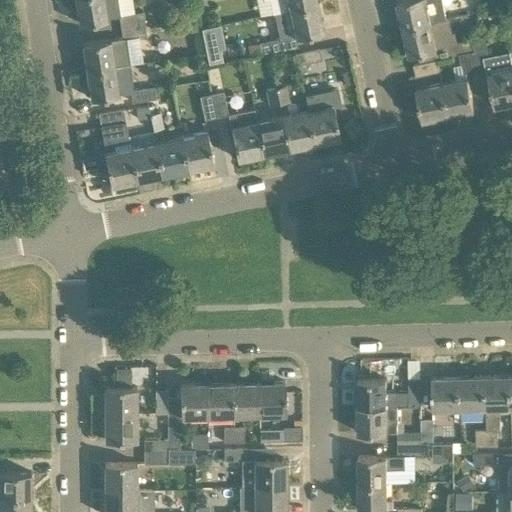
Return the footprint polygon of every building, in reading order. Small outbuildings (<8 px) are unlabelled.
[(107,18),(118,17),(118,15),(119,15),(116,0),(75,0),(79,24),(107,20),(107,18)] [(270,0),(274,14),(290,10),(318,4),(316,0),(264,0),(264,1),(269,0),(270,0)] [(403,29),(431,23),(425,0),(405,0),(397,2),(403,29)] [(318,4),(290,10),(296,38),(323,32),(318,4)] [(118,17),(120,28),(143,25),(142,12),(134,13),(119,15),(118,15),(118,17)] [(431,23),(403,29),(409,56),(421,54),(423,63),(437,60),(458,55),(474,52),(471,40),(471,39),(456,42),(454,32),(452,33),(448,19),(431,23)] [(191,36),(197,35),(195,20),(180,22),(181,28),(191,36)] [(145,36),(143,25),(120,28),(121,38),(121,39),(126,39),(138,37),(145,36)] [(285,50),(282,37),(259,43),(261,55),(285,50)] [(511,103),(511,60),(510,51),(488,56),(484,37),(471,39),(471,40),(474,52),(478,71),(486,70),(487,74),(488,74),(495,107),(511,103)] [(129,64),(126,39),(121,39),(121,38),(110,40),(82,44),(86,72),(115,67),(114,66),(129,64)] [(297,66),(321,61),(319,49),(295,54),(297,66)] [(222,62),(219,50),(205,53),(208,65),(222,62)] [(478,71),(474,52),(458,55),(460,65),(462,74),(466,74),(478,71)] [(437,60),(423,63),(414,66),(416,77),(440,72),(437,60)] [(119,95),(115,67),(86,72),(91,99),(119,95)] [(468,78),(467,78),(456,80),(442,83),(449,116),(475,111),(468,78)] [(423,122),(449,116),(442,83),(416,89),(423,122)] [(276,88),(279,104),(289,102),(285,86),(276,88)] [(131,103),(155,99),(153,87),(129,90),(131,103)] [(279,104),(276,88),(264,90),(268,107),(279,104)] [(212,93),(216,117),(227,114),(222,91),(212,93)] [(216,117),(212,93),(199,96),(203,119),(216,117)] [(148,106),(136,108),(138,119),(150,117),(149,113),(150,113),(148,106)] [(307,111),(314,144),(340,139),(333,106),(307,111)] [(136,180),(130,147),(122,110),(98,114),(105,153),(104,153),(111,186),(136,180)] [(263,154),(256,122),(254,110),(228,115),(231,127),(237,160),(263,154)] [(282,116),(289,149),(314,144),(307,111),(282,116)] [(150,117),(153,131),(163,129),(160,112),(150,113),(149,113),(150,117)] [(256,122),(263,154),(289,149),(282,116),(256,122)] [(207,131),(181,137),(188,170),(214,164),(207,131)] [(162,175),(188,170),(181,137),(155,142),(162,175)] [(155,142),(130,147),(136,180),(162,175),(155,142)] [(116,387),(130,387),(131,369),(116,369),(116,387)] [(485,376),(459,377),(460,409),(486,408),(485,376)] [(511,407),(511,406),(511,376),(485,376),(486,408),(486,429),(487,447),(497,447),(496,430),(499,430),(499,408),(511,407)] [(460,409),(459,377),(432,378),(433,410),(460,409)] [(386,380),(381,380),(358,380),(358,407),(397,406),(397,391),(386,391),(386,380)] [(285,382),(258,383),(259,415),(286,414),(285,382)] [(409,406),(421,406),(420,382),(408,383),(409,406)] [(233,416),(259,415),(258,383),(232,384),(233,416)] [(207,416),(233,416),(232,384),(206,385),(207,416)] [(181,417),(207,416),(206,385),(180,385),(181,417)] [(104,387),(105,414),(137,414),(136,387),(130,387),(116,387),(104,387)] [(155,414),(167,414),(167,390),(155,390),(155,414)] [(358,434),(386,433),(397,433),(397,444),(422,444),(422,432),(397,432),(397,406),(358,407),(358,434)] [(137,441),(137,414),(105,414),(105,441),(137,441)] [(179,417),(167,417),(167,439),(167,448),(179,449),(179,450),(180,450),(179,417)] [(422,420),(422,432),(422,444),(433,444),(433,420),(422,420)] [(234,443),(233,426),(223,427),(223,443),(234,443)] [(234,443),(243,442),(243,426),(233,426),(234,443)] [(284,429),(283,429),(259,430),(260,442),(285,442),(284,429)] [(475,447),(487,447),(486,429),(474,430),(475,447)] [(167,439),(143,439),(143,452),(167,452),(167,448),(167,439)] [(422,444),(397,444),(397,456),(433,456),(433,444),(422,444)] [(143,452),(143,464),(195,463),(195,450),(180,450),(179,450),(179,449),(167,448),(167,452),(143,452)] [(223,461),(249,460),(249,448),(223,449),(223,461)] [(473,464),(497,464),(497,453),(487,452),(473,452),(473,453),(473,464)] [(511,452),(497,453),(497,464),(501,464),(501,475),(499,475),(499,492),(511,492),(511,491),(511,452)] [(209,458),(205,454),(199,454),(195,458),(195,464),(199,468),(205,468),(209,464),(209,458)] [(358,456),(359,483),(387,483),(387,456),(358,456)] [(286,460),(249,460),(248,486),(286,487),(286,460)] [(105,490),(136,490),(136,463),(105,463),(105,490)] [(31,473),(0,472),(0,497),(31,498),(31,473)] [(458,481),(465,492),(475,485),(467,474),(458,481)] [(387,510),(387,483),(359,483),(359,510),(387,510)] [(286,511),(286,487),(248,486),(239,487),(238,511),(286,511)] [(136,511),(136,490),(105,490),(104,511),(136,511)] [(461,493),(461,509),(473,509),(473,493),(461,493)] [(0,511),(30,511),(31,498),(0,497),(0,511)]
